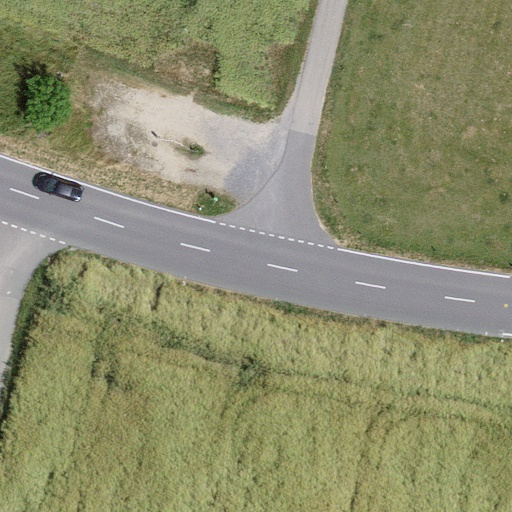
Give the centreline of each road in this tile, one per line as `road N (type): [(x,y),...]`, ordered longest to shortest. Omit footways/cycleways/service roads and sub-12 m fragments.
road 1 (tertiary): [(0,189),(272,277)]
road 2 (unclassified): [(340,0),(272,277)]
road 3 (tertiary): [(272,277),(511,300)]
